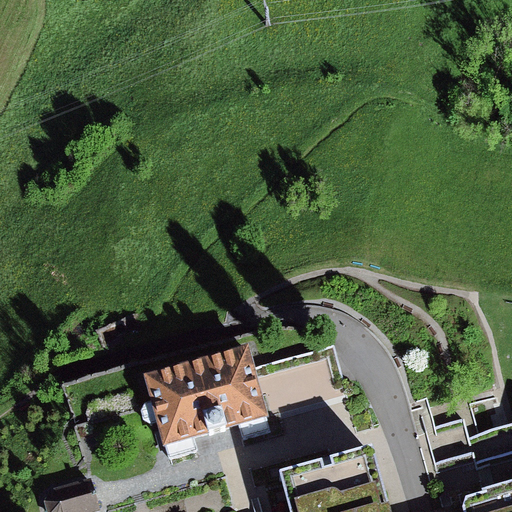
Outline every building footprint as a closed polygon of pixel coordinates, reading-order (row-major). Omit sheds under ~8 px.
[(253,367),(265,410),(337,390),(325,347),(253,367)] [(240,354),(136,385),(156,452),(260,420),(240,354)] [(511,511),(511,423),(466,437),(461,420),(424,430),(433,463),(447,511),(511,511)] [(383,511),(373,475),(329,486),(331,493),(324,495),(323,489),(279,501),(282,511),(383,511)] [(85,511),(95,509),(88,482),(38,496),(42,511),(85,511)]
